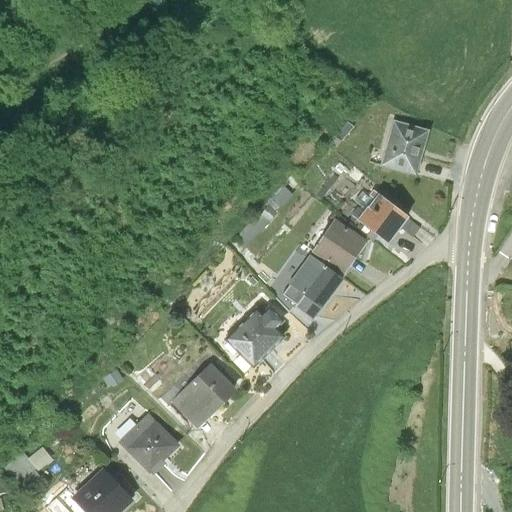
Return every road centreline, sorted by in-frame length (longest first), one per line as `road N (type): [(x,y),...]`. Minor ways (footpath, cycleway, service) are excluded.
road 1 (unclassified): [(179,511),(328,337),(470,228)]
road 2 (secondary): [(462,511),(470,228)]
road 3 (secondary): [(470,228),(487,154),(511,109)]
